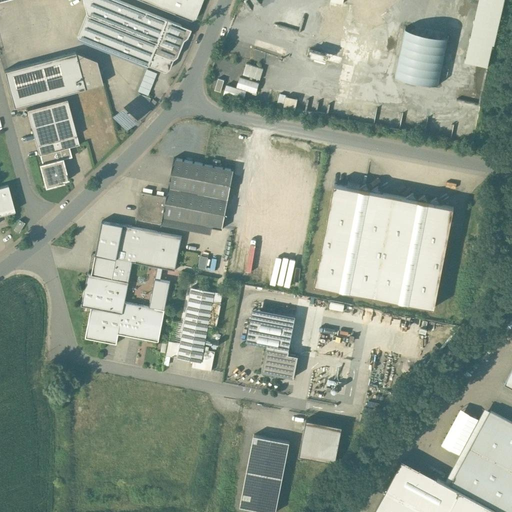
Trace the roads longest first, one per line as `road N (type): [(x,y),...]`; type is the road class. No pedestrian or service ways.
road 1 (residential): [(302,404),(85,361),(67,348),(52,278),(31,245)]
road 2 (residential): [(182,95),(210,113),(511,169)]
road 3 (residential): [(182,95),(143,144),(40,238)]
road 4 (residential): [(40,238),(0,95)]
